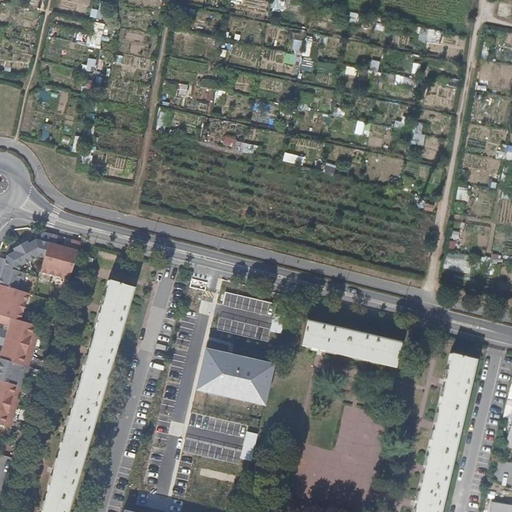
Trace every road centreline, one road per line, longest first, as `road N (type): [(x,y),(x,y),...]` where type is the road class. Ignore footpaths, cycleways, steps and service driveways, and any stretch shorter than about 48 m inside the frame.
road 1 (residential): [(501,333),(56,212),(19,190)]
road 2 (residential): [(174,257),(501,333)]
road 3 (residential): [(174,257),(101,511)]
road 4 (residential): [(501,333),(460,511)]
road 5 (residential): [(5,205),(174,257)]
